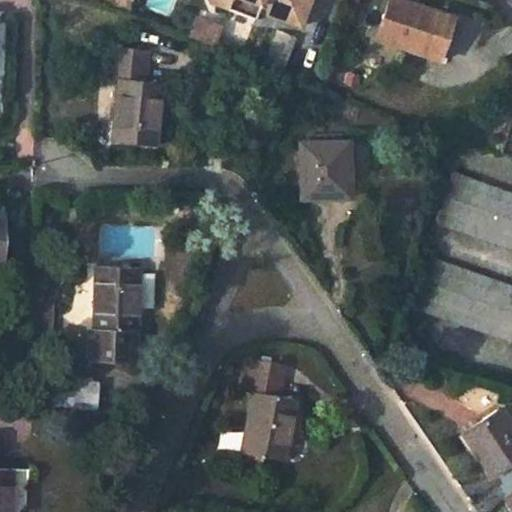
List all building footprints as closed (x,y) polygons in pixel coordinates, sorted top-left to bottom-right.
[(207,0),(209,2),(224,9),(227,1),(225,0),(207,0)] [(224,9),(252,19),(255,12),(298,28),(308,0),(225,0),(227,1),(224,9)] [(373,45),(437,67),(450,23),(386,1),(373,45)] [(191,35),(212,43),(218,26),(197,18),(191,35)] [(293,39),(274,31),(260,67),(280,74),(293,39)] [(109,144),(151,151),(162,88),(147,86),(152,54),(117,49),(112,82),(120,82),(109,144)] [(306,147),(307,203),(350,200),(349,167),(353,167),(352,145),(306,147)] [(434,222),(511,247),(511,191),(450,171),(434,222)] [(411,307),(511,341),(511,285),(428,257),(411,307)] [(122,363),(134,363),(135,333),(140,333),(141,270),(98,269),(97,332),(91,331),(90,363),(122,363)] [(246,398),(236,459),(278,466),(288,403),(273,402),(278,369),(246,363),(240,396),(246,398)] [(56,378),(55,401),(96,402),(96,379),(56,378)] [(502,494),(511,509),(511,427),(496,404),(458,430),(486,472),(492,469),(507,491),(502,494)] [(0,511),(10,511),(12,472),(0,472),(0,511)]
